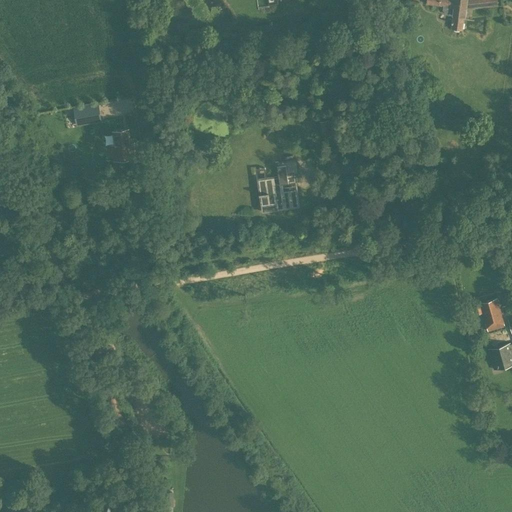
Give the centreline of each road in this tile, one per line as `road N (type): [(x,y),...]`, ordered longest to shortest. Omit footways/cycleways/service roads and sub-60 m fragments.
road 1 (track): [(71,297),(511,227)]
road 2 (unclassified): [(362,251),(351,0)]
